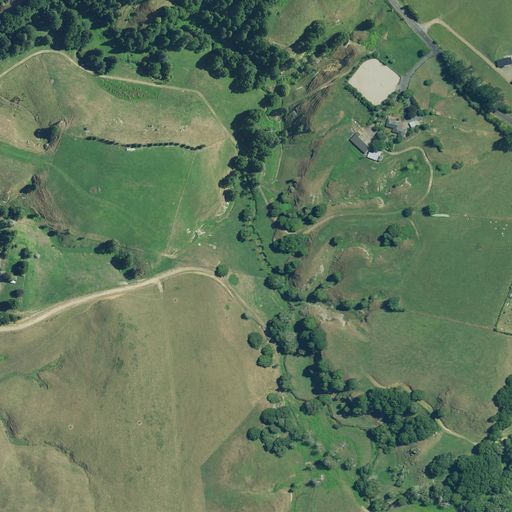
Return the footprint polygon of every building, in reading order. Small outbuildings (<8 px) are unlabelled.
[(511,64),(511,57),(499,61),(500,67),(511,64)] [(414,107),(410,99),(406,102),(410,109),(414,107)] [(397,120),(389,118),(387,126),(395,128),(394,132),(400,133),(400,136),(405,138),(408,130),(403,128),(404,122),(397,120)] [(371,148),(357,134),(352,140),(366,153),(371,148)] [(382,152),(376,150),(375,153),(371,152),(369,157),(378,161),(382,152)]
